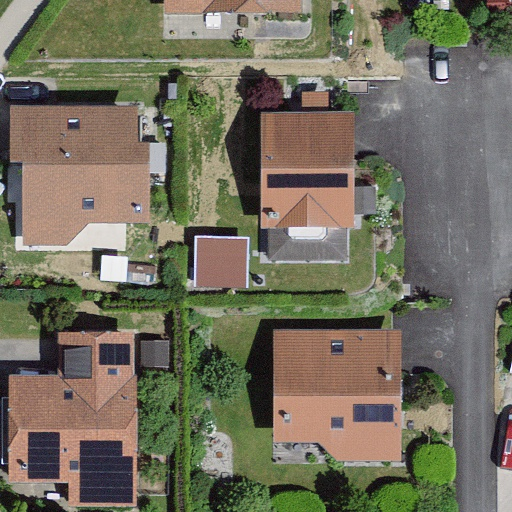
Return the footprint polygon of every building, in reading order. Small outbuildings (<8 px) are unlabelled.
[(301,22),(301,0),(166,0),(167,22),(301,22)] [(22,254),(69,256),(90,235),(150,237),(153,153),(136,153),(137,121),(10,116),(8,180),(24,180),(22,254)] [(354,126),(262,125),(261,242),(353,243),(354,126)] [(254,281),(256,232),(198,230),(196,279),(254,281)] [(274,456),(316,456),(335,469),(399,470),(401,344),(275,342),(274,456)] [(134,511),(135,345),(59,345),(59,388),(9,388),(8,498),(69,498),(68,511),(134,511)]
